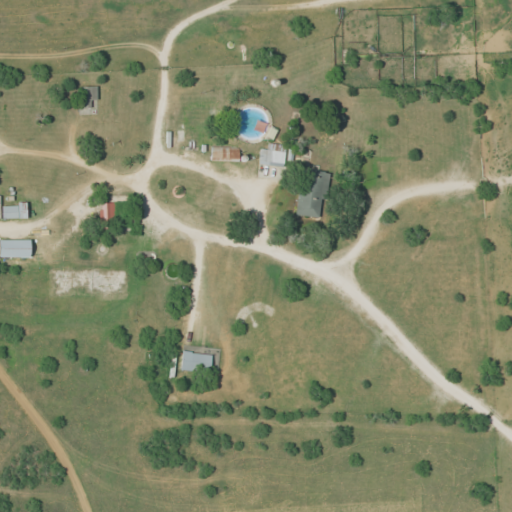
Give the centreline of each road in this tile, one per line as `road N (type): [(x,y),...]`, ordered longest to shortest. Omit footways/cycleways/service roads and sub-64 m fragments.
road 1 (residential): [(511,436),(494,408),(341,298),(337,274),(280,246),(184,116),(141,87),(0,73)]
road 2 (residential): [(511,170),(404,207),(337,274)]
